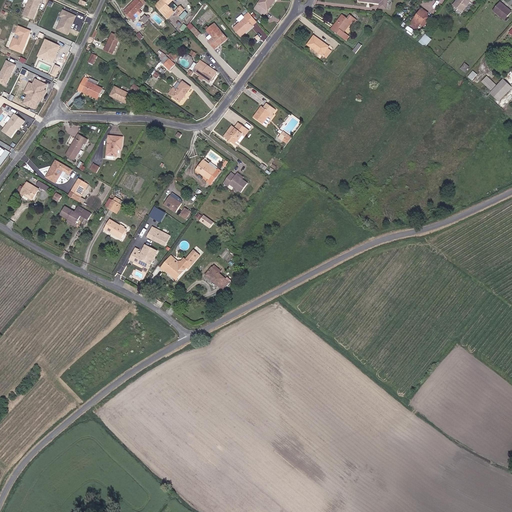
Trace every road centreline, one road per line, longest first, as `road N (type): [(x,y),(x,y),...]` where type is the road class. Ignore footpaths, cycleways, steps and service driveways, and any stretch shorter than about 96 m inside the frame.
road 1 (tertiary): [(189,338),(369,245),(433,228),(511,192)]
road 2 (residential): [(51,113),(189,127),(209,122),(312,0)]
road 3 (tertiary): [(0,504),(18,469),(59,429),(189,338)]
road 4 (unclassified): [(0,225),(146,302),(189,338)]
road 5 (unclassified): [(51,113),(104,0)]
